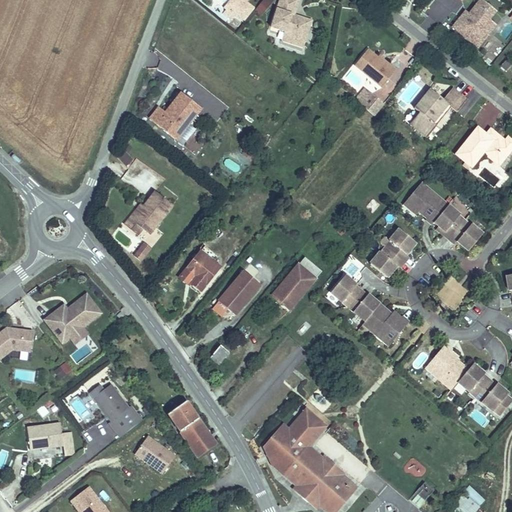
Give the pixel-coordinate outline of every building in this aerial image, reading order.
[(246,22),(257,9),(245,0),(244,0),(234,13),(230,9),(226,13),(234,20),(238,15),(246,22)] [(244,0),(234,0),(228,7),(230,9),(234,13),(244,0)] [(283,0),(276,28),(290,31),(311,37),(316,19),(298,14),(295,14),(296,11),(300,9),(302,0),(283,0)] [(463,17),(454,27),(480,47),(491,33),(484,28),(490,20),(497,12),(482,0),(471,15),(467,20),(463,17)] [(266,13),(272,6),(266,1),(260,8),(266,13)] [(490,20),(484,28),(491,33),(497,25),(490,20)] [(290,31),(290,34),(310,40),(311,37),(290,31)] [(370,51),(357,66),(384,89),(398,72),(392,67),(390,68),(380,60),(370,51)] [(381,58),(380,60),(390,68),(392,67),(381,58)] [(374,94),(368,89),(361,98),(367,103),(374,94)] [(438,125),(453,107),(462,114),(471,102),(455,89),(446,100),(434,91),(419,110),(424,114),(415,125),(431,139),(441,127),(438,125)] [(164,114),(155,126),(175,141),(178,137),(188,125),(200,109),(180,94),(164,114)] [(377,117),(387,105),(374,94),(367,103),(361,98),(359,100),(364,105),(371,112),(377,117)] [(474,122),(487,132),(502,112),(488,102),(474,122)] [(148,120),(155,126),(164,114),(158,108),(148,120)] [(481,131),(461,157),(476,169),(488,155),(497,162),(503,155),(509,160),(511,156),(511,139),(509,143),(499,135),(491,136),(490,138),(481,131)] [(128,165),(132,157),(120,150),(116,157),(128,165)] [(503,155),(497,162),(503,167),(509,160),(503,155)] [(239,171),(241,164),(227,160),(225,167),(239,171)] [(435,224),(449,207),(422,184),(404,205),(417,216),(419,214),(422,210),(430,217),(427,221),(432,225),(433,226),(435,224)] [(135,221),(144,228),(152,235),(176,206),(158,192),(146,207),(135,221)] [(142,205),(132,218),(135,221),(146,207),(142,205)] [(465,223),(460,218),(461,217),(449,207),(435,224),(441,228),(453,238),(465,223)] [(430,217),(422,210),(419,214),(427,221),(430,217)] [(138,235),(144,228),(135,221),(132,218),(126,225),(138,235)] [(483,236),(472,226),(471,228),(465,223),(453,238),(458,242),(470,252),(483,236)] [(242,243),(251,232),(244,224),(234,235),(242,243)] [(453,238),(441,228),(438,231),(450,241),(453,238)] [(407,256),(417,244),(401,231),(386,248),(402,262),(407,256)] [(131,255),(140,261),(151,247),(142,240),(131,255)] [(204,253),(215,263),(219,256),(209,247),(204,253)] [(393,273),(402,262),(386,248),(372,265),(388,279),(393,273)] [(186,275),(204,292),(222,270),(215,263),(204,253),(186,275)] [(396,276),(406,264),(402,262),(393,273),(396,276)] [(300,264),(296,269),(304,276),(308,271),(300,264)] [(274,295),(293,311),(319,280),(308,271),(304,276),(296,269),(274,295)] [(242,272),(217,302),(234,317),(248,300),(245,298),(257,284),(242,272)] [(350,307),(362,293),(356,288),(358,286),(346,277),(332,294),(349,308),(350,307)] [(259,287),(257,284),(245,298),(248,300),(259,287)] [(65,338),(103,308),(89,290),(72,302),(74,304),(71,307),(70,305),(59,313),(56,309),(47,315),(65,338)] [(366,323),(381,306),(369,296),(368,297),(362,293),(350,307),(349,308),(366,323)] [(59,313),(70,305),(66,300),(56,309),(59,313)] [(393,344),(410,324),(403,318),(402,319),(394,313),(392,316),(381,306),(366,323),(364,325),(377,335),(379,333),(393,344)] [(121,311),(117,315),(123,322),(127,317),(121,311)] [(33,347),(35,327),(9,324),(0,330),(0,351),(2,355),(15,345),(33,347)] [(393,344),(379,333),(377,335),(391,347),(393,344)] [(262,353),(270,344),(262,337),(255,346),(262,353)] [(228,339),(212,358),(219,364),(236,345),(228,339)] [(460,382),(470,370),(458,360),(459,358),(452,352),(453,350),(446,345),(429,365),(443,377),(441,379),(453,389),(460,382)] [(60,379),(73,369),(66,360),(53,370),(60,379)] [(443,377),(429,365),(427,368),(441,379),(443,377)] [(478,397),(491,380),(485,375),(486,374),(474,365),(470,370),(460,382),(478,397)] [(132,404),(114,380),(97,394),(115,417),(132,404)] [(511,399),(508,396),(510,394),(498,384),(497,385),(491,380),(478,397),(495,412),(499,407),(505,412),(511,403),(511,399)] [(174,410),(197,440),(215,425),(193,396),(174,410)] [(44,404),(49,413),(56,408),(51,399),(44,404)] [(273,463),(287,474),(312,445),(329,423),(308,404),(290,425),(284,420),(264,443),(273,463)] [(42,417),(48,413),(42,405),(36,410),(42,417)] [(505,412),(499,407),(495,412),(501,417),(505,412)] [(66,442),(63,419),(30,424),(33,446),(66,442)] [(215,425),(197,440),(204,450),(223,435),(215,425)] [(178,452),(150,433),(138,450),(165,470),(178,452)] [(287,474),(300,485),(297,489),(319,509),(322,505),(329,511),(338,511),(360,489),(346,476),(350,471),(332,456),(328,459),(312,445),(287,474)] [(108,511),(112,509),(91,483),(74,497),(86,511),(108,511)] [(409,501),(418,508),(433,490),(424,483),(409,501)] [(467,484),(448,507),(454,511),(473,511),(484,499),(467,484)]
